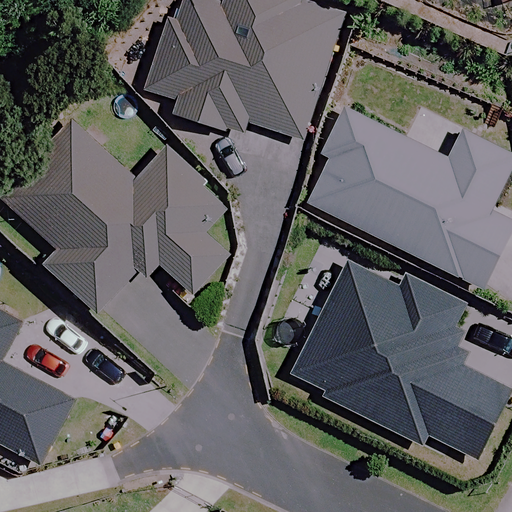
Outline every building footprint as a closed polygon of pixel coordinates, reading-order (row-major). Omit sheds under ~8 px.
[(227,0),(226,3),(217,0),(211,0),(206,16),(198,13),(190,37),(167,29),(150,81),(173,88),(165,114),(238,139),(242,126),(298,144),(341,12),(302,0),(227,0)] [(446,160),(341,113),(301,208),(387,255),(389,250),(483,291),(511,225),(511,222),(488,212),(511,159),(457,134),(446,160)] [(43,208),(67,231),(35,265),(91,319),(134,273),(143,282),(157,268),(188,298),(228,256),(201,230),(220,210),(201,191),(207,185),(157,138),(110,186),(86,163),(43,208)] [(462,308),(342,257),(289,382),(478,461),(500,408),(511,413),(511,345),(456,322),(462,308)] [(0,467),(17,476),(60,395),(2,365),(24,323),(5,313),(0,310),(0,467)]
